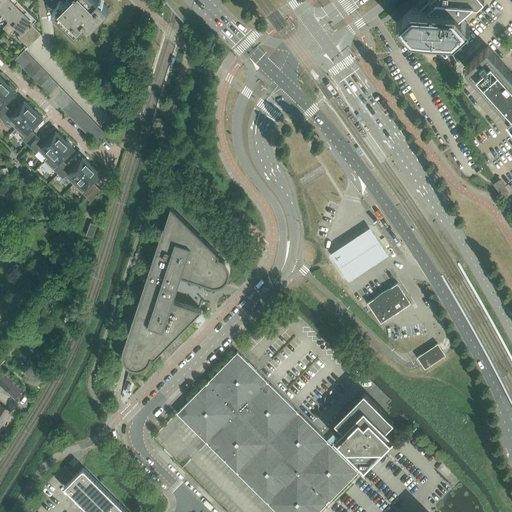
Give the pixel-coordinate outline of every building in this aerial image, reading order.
[(0,0),(0,10),(4,15),(18,0),(0,0)] [(8,23),(3,29),(6,31),(28,9),(18,0),(4,15),(10,21),(8,23)] [(62,1),(52,11),(54,12),(55,13),(73,32),(83,22),(88,27),(89,28),(107,10),(109,8),(101,0),(66,0),(64,3),(62,1)] [(411,38),(441,39),(454,40),(470,26),(459,14),(470,5),(477,5),(483,0),(430,0),(428,2),(427,2),(426,1),(425,1),(425,2),(424,2),(423,3),(423,4),(423,5),(423,6),(421,8),(412,8),(396,22),(411,38)] [(28,9),(6,31),(9,33),(14,28),(16,26),(22,33),(19,37),(28,47),(40,35),(41,34),(31,25),(33,24),(32,23),(37,18),(29,10),(28,9)] [(511,72),(488,46),(476,56),(465,66),(468,69),(511,117),(511,72)] [(25,50),(15,59),(19,64),(29,54),(25,50)] [(29,54),(19,64),(24,68),(33,59),(29,54)] [(33,59),(24,68),(26,71),(28,73),(38,63),(33,59)] [(38,63),(28,73),(32,77),(42,68),(38,63)] [(42,68),(32,77),(36,82),(46,72),(42,68)] [(46,72),(36,82),(41,86),(50,76),(46,72)] [(50,76),(41,86),(45,90),(55,81),(50,76)] [(55,81),(45,90),(49,95),(59,85),(55,81)] [(7,84),(0,91),(0,117),(9,108),(5,104),(16,92),(7,84)] [(59,85),(49,95),(53,99),(63,90),(59,85)] [(63,90),(53,99),(58,103),(67,94),(63,90)] [(102,93),(94,101),(98,106),(108,96),(104,92),(102,93)] [(67,94),(58,103),(62,108),(72,98),(67,94)] [(108,96),(98,106),(102,110),(112,101),(108,96)] [(72,98),(62,108),(66,112),(76,103),(72,98)] [(9,108),(0,117),(5,122),(7,120),(15,128),(34,109),(25,101),(13,112),(9,108)] [(112,101),(102,110),(107,114),(116,105),(112,101)] [(76,103),(66,112),(70,117),(80,107),(76,103)] [(116,105),(107,114),(111,119),(121,109),(116,105)] [(80,107),(70,117),(75,121),(84,111),(80,107)] [(34,109),(15,128),(24,136),(24,137),(22,139),(27,144),(36,134),(31,130),(43,118),(34,109)] [(121,109),(111,119),(115,123),(123,116),(125,114),(121,109)] [(84,111),(75,121),(79,125),(88,117),(89,116),(88,115),(84,111)] [(88,117),(79,125),(83,130),(88,125),(93,120),(89,116),(88,117)] [(88,125),(83,130),(87,134),(88,134),(97,125),(93,120),(88,125)] [(88,134),(87,134),(88,134),(92,138),(101,129),(97,125),(88,134)] [(101,129),(92,138),(96,143),(106,133),(105,133),(101,129)] [(37,142),(31,148),(36,153),(38,150),(46,158),(44,160),(45,161),(65,140),(56,131),(45,143),(40,138),(37,142)] [(36,134),(27,144),(29,146),(31,148),(37,142),(40,138),(38,136),(36,134)] [(65,140),(45,161),(58,174),(67,164),(63,160),(74,148),(65,140)] [(67,164),(58,174),(63,178),(65,176),(73,184),(92,165),(83,156),(71,168),(67,164)] [(92,165),(73,184),(82,193),(101,174),(92,165)] [(494,184),(502,195),(508,191),(500,180),(497,182),(494,184)] [(87,197),(91,201),(97,196),(102,190),(97,186),(87,197)] [(127,363),(131,366),(132,366),(133,367),(133,366),(136,367),(140,367),(143,366),(146,364),(149,361),(150,358),(151,356),(154,357),(202,309),(173,300),(181,275),(184,275),(211,284),(215,285),(218,284),(221,283),(224,281),(227,279),(228,275),(229,272),(229,268),(227,265),(225,262),(223,260),(220,258),(218,258),(219,254),(171,206),(125,347),(124,350),(124,353),(124,355),(124,357),(125,359),(125,360),(126,362),(127,363)] [(8,219),(0,220),(0,228),(9,227),(8,219)] [(88,231),(86,235),(88,236),(90,237),(93,237),(95,231),(97,225),(94,223),(90,222),(89,226),(88,231)] [(388,254),(370,227),(361,233),(330,253),(348,280),(380,259),(388,254)] [(82,238),(80,247),(88,249),(88,248),(90,239),(88,239),(82,238)] [(391,287),(374,299),(373,298),(367,303),(368,304),(369,304),(381,323),(411,303),(402,289),(398,282),(391,287)] [(24,285),(21,290),(30,297),(33,292),(24,285)] [(21,290),(13,301),(22,307),(30,297),(21,290)] [(441,348),(439,345),(438,343),(418,357),(421,361),(422,364),(425,368),(445,354),(441,348)] [(332,445),(325,438),(238,351),(177,412),(208,443),(277,511),(317,511),(359,471),(355,468),(332,445)] [(6,374),(0,380),(0,384),(2,387),(11,378),(6,374)] [(11,378),(2,387),(7,391),(15,382),(11,378)] [(15,382),(7,391),(11,395),(19,386),(15,382)] [(19,386),(11,395),(15,399),(23,391),(23,390),(19,386)] [(386,428),(388,426),(394,420),(364,390),(335,420),(342,428),(335,435),(338,439),(332,445),(355,468),(361,462),(365,465),(394,435),(386,428)] [(5,408),(0,416),(0,418),(4,421),(10,411),(5,408)] [(74,458),(69,462),(73,466),(78,461),(74,458)] [(56,475),(55,476),(63,484),(73,474),(69,471),(65,466),(56,475)] [(66,487),(76,497),(91,511),(128,511),(85,468),(84,468),(83,468),(82,468),(64,486),(66,487)]
